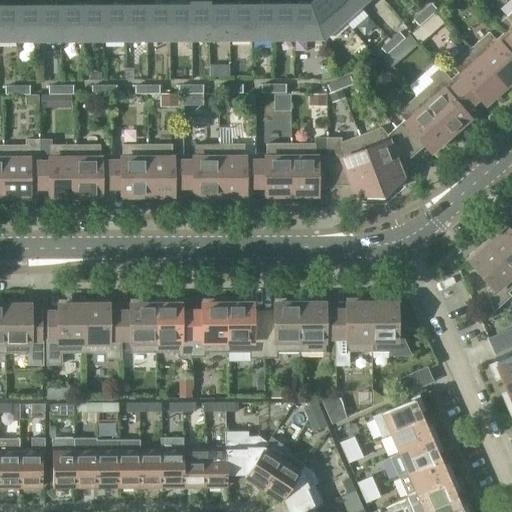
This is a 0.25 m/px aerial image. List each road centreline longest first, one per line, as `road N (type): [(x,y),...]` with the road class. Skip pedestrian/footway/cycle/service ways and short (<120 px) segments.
road 1 (tertiary): [(0,252),(406,247)]
road 2 (residential): [(511,482),(406,247)]
road 3 (tertiary): [(406,247),(511,160)]
